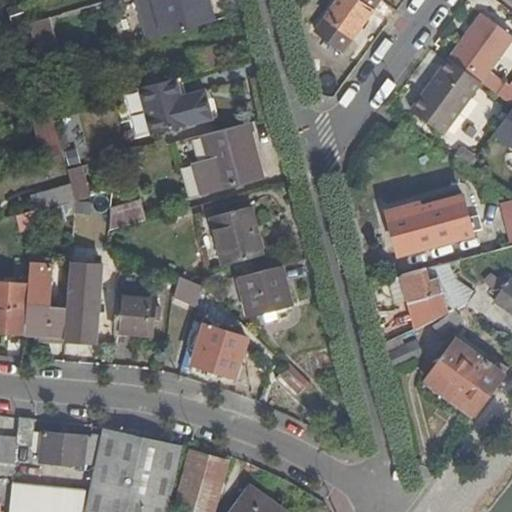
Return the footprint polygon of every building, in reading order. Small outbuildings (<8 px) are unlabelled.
[(137,0),(147,38),(214,20),(209,0),(137,0)] [(343,52),(380,1),(378,0),(339,0),(319,28),(327,34),(325,38),(343,52)] [(449,60),(482,84),(511,43),(511,34),(483,13),(449,60)] [(194,74),(221,67),(216,45),(188,52),(194,74)] [(445,134),(482,84),(449,60),(440,72),(444,75),(427,97),(423,95),(412,109),(445,134)] [(444,75),(440,72),(423,95),(427,97),(444,75)] [(176,79),(139,89),(151,136),(213,119),(205,90),(181,97),(176,79)] [(511,88),(506,84),(497,95),(511,105),(511,88)] [(511,108),(493,134),(511,147),(511,108)] [(404,139),(413,127),(405,121),(395,133),(404,139)] [(246,125),(199,137),(205,160),(192,164),(200,195),(260,179),(246,125)] [(454,156),(469,166),(475,158),(460,147),(454,156)] [(78,169),(68,171),(75,200),(86,198),(78,169)] [(478,216),(469,219),(463,197),(423,207),(422,202),(389,210),(402,255),(474,236),(473,231),(482,228),(478,216)] [(74,217),(75,200),(42,209),(44,218),(74,217)] [(141,200),(112,208),(110,220),(109,230),(146,220),(141,200)] [(511,241),(511,201),(502,205),(511,241)] [(44,218),(42,209),(34,211),(34,218),(44,218)] [(262,256),(249,209),(210,219),(223,267),(262,256)] [(34,211),(0,220),(0,236),(33,228),(34,218),(34,211)] [(101,264),(71,262),(65,340),(96,342),(101,264)] [(64,343),(66,309),(50,307),(53,266),(30,264),(29,285),(25,334),(47,336),(46,341),(64,343)] [(456,279),(449,264),(435,267),(455,311),(456,314),(466,307),(476,293),(456,279)] [(281,267),(237,278),(248,316),(291,305),(281,267)] [(420,300),(433,323),(448,314),(455,311),(435,267),(404,276),(410,301),(410,302),(420,300)] [(395,305),(410,301),(404,276),(389,279),(395,305)] [(511,282),(497,301),(511,311),(511,282)] [(0,332),(25,334),(29,285),(0,283),(0,332)] [(143,335),(147,299),(114,295),(111,332),(143,335)] [(246,339),(194,322),(181,368),(191,371),(192,364),(234,377),(246,339)] [(471,423),(506,375),(457,339),(422,387),(471,423)] [(396,370),(425,356),(418,342),(389,356),(396,370)] [(296,400),(306,389),(287,369),(276,380),(296,400)] [(35,420),(20,418),(18,438),(17,446),(32,447),(34,451),(42,451),(42,461),(84,466),(84,462),(88,463),(91,436),(33,431),(35,420)] [(91,436),(88,463),(97,464),(86,511),(165,511),(181,445),(104,429),(103,435),(91,434),(91,436)] [(17,446),(18,438),(0,437),(0,439),(0,474),(14,476),(16,460),(17,446)] [(198,511),(213,511),(226,463),(192,452),(176,506),(198,511)] [(13,483),(10,511),(84,511),(86,491),(13,483)] [(231,511),(285,511),(251,486),(231,511)]
